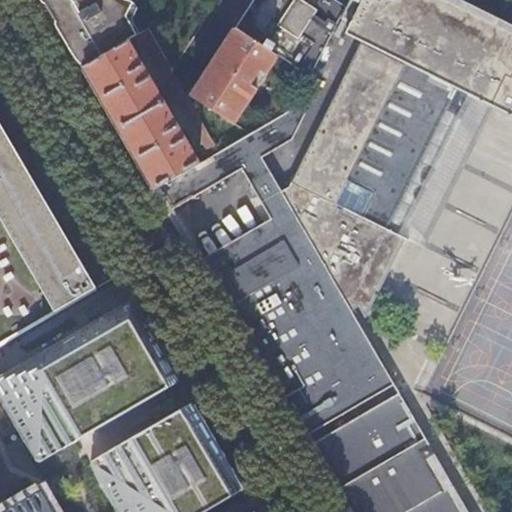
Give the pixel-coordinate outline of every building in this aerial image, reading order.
[(41,0),(59,30),(59,31),(95,0),(41,0)] [(123,0),(95,0),(59,31),(64,38),(79,64),(81,69),(126,42),(134,38),(122,18),(130,3),(123,0)] [(255,258),(249,247),(230,258),(237,269),(208,285),(230,323),(299,441),(394,385),(351,312),(358,307),(365,320),(405,239),(403,238),(472,97),(511,116),(511,26),(458,0),(381,0),(288,188),(281,192),(270,173),(250,185),(283,241),(255,258)] [(253,0),(235,30),(276,57),(277,57),(299,72),(310,77),(344,7),(334,0),(253,0)] [(133,5),(130,3),(122,18),(131,21),(136,10),(133,5)] [(131,21),(122,18),(134,38),(139,35),(131,21)] [(172,72),(171,72),(147,30),(139,35),(134,38),(126,42),(130,49),(143,41),(175,96),(162,103),(166,110),(179,103),(210,156),(218,152),(182,91),(180,87),(172,72)] [(235,30),(192,97),(233,125),(256,89),(251,85),(256,77),(262,80),(276,57),(235,30)] [(79,64),(64,38),(61,40),(63,43),(65,46),(67,49),(69,52),(72,55),(74,58),(76,61),(79,64)] [(130,49),(126,42),(81,69),(116,128),(152,190),(197,164),(166,110),(162,103),(130,49)] [(268,105),(275,118),(297,105),(289,92),(268,105)] [(197,164),(152,190),(167,215),(171,212),(241,170),(261,158),(292,141),(313,96),(297,105),(275,118),(247,134),(218,152),(210,156),(197,164)] [(0,216),(56,311),(96,288),(21,163),(13,150),(0,128),(0,216)] [(178,380),(131,301),(0,377),(0,396),(38,462),(178,380)] [(399,394),(311,445),(342,497),(341,497),(349,511),(351,511),(354,511),(467,511),(452,485),(442,491),(424,460),(434,454),(399,394)] [(200,419),(190,402),(89,461),(119,511),(201,511),(241,489),(200,419)] [(0,511),(52,511),(39,489),(0,511)]
